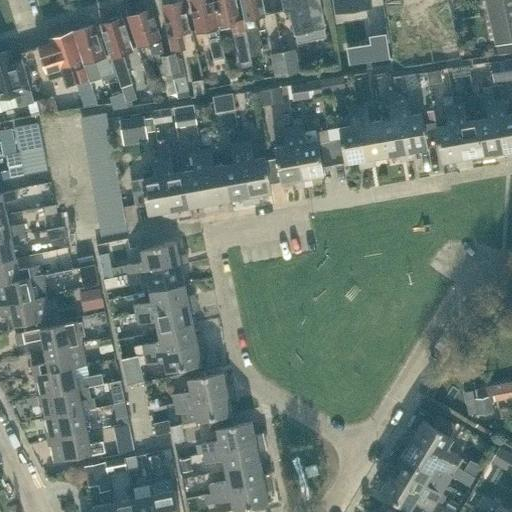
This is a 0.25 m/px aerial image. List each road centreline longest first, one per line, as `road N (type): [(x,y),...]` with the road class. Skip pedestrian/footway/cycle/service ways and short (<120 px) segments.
road 1 (residential): [(362,452),(251,379),(236,352),(213,223),(511,168)]
road 2 (residential): [(362,452),(461,294),(511,277)]
